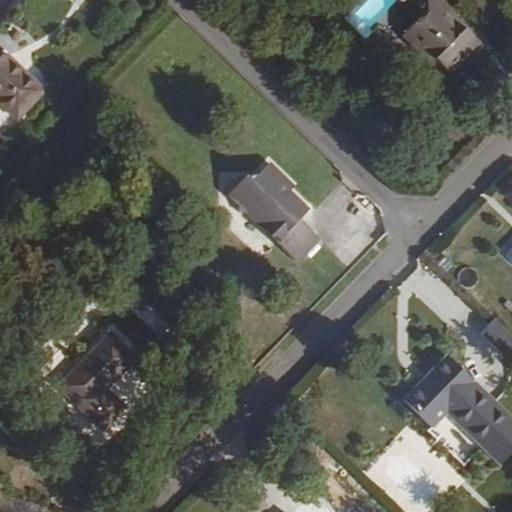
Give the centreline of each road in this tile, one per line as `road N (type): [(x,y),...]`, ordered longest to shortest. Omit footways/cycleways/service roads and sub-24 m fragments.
road 1 (residential): [(151,511),(425,231)]
road 2 (residential): [(190,0),(425,231)]
road 3 (residential): [(425,231),(511,135)]
